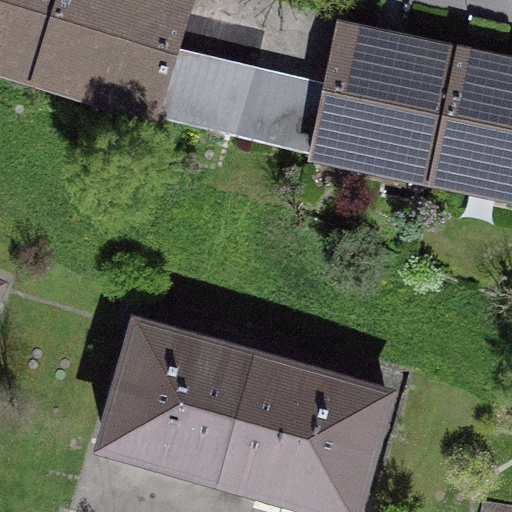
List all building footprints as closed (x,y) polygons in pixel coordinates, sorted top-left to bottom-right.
[(0,0),(0,87),(21,94),(51,0),(0,0)] [(51,0),(21,94),(284,156),(310,64),(187,29),(195,0),(51,0)] [(395,41),(339,29),(316,143),(437,168),(460,54),(395,41)] [(511,64),(460,54),(437,168),(511,182),(511,64)] [(252,360),(139,329),(106,447),(218,479),(252,360)] [(252,360),(218,479),(337,511),(351,511),(384,397),(252,360)] [(481,511),(511,511),(511,506),(483,502),(481,511)]
